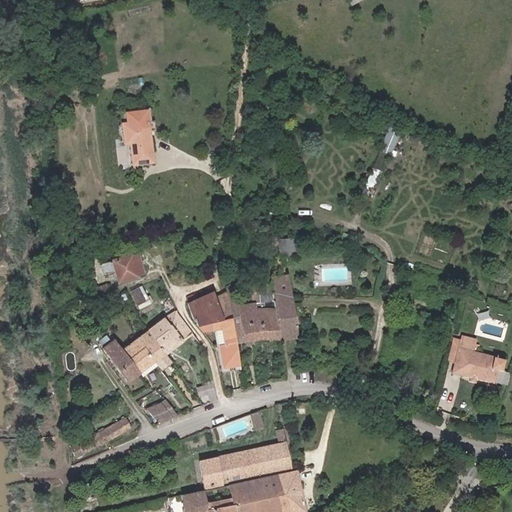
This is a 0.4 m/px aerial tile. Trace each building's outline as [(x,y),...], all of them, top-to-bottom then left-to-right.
[(111,137),(113,151),(128,150),(123,100),(110,101),(111,115),(105,115),(99,116),(101,138),(107,138),(111,137)] [(126,120),(128,145),(134,144),(136,165),(159,162),(154,107),(130,109),(131,120),(126,120)] [(383,146),(394,151),(404,130),(392,124),(383,146)] [(98,264),(99,276),(104,275),(105,279),(114,277),(117,288),(137,283),(136,279),(130,259),(130,257),(98,264)] [(136,258),(130,259),(136,279),(142,277),(136,258)] [(224,288),(225,295),(230,314),(235,344),(240,343),(258,339),(273,339),(294,336),(286,276),(270,277),(271,291),(252,294),(252,297),(249,297),(250,305),(237,306),(233,283),(224,288)] [(212,293),(189,303),(198,325),(213,346),(222,346),(235,344),(230,314),(217,316),(213,298),(212,293)] [(225,295),(213,298),(217,316),(230,314),(225,295)] [(138,308),(149,303),(145,297),(135,302),(138,308)] [(147,331),(163,353),(192,333),(172,312),(147,331)] [(147,331),(136,339),(152,361),(159,371),(170,362),(163,353),(147,331)] [(137,373),(122,351),(120,352),(110,338),(104,343),(109,359),(110,361),(109,361),(125,382),(137,373)] [(137,373),(152,361),(136,339),(122,351),(137,373)] [(109,359),(104,343),(99,348),(108,361),(109,361),(110,361),(109,359)] [(222,346),(225,357),(237,355),(237,354),(235,344),(222,346)] [(457,345),(456,352),(468,355),(470,347),(457,345)] [(311,364),(308,357),(306,349),(286,353),(291,369),(311,364)] [(453,366),(456,353),(448,351),(445,364),(453,366)] [(462,369),(460,378),(467,380),(474,382),(491,386),(493,373),(498,374),(501,363),(468,355),(456,352),(456,353),(453,366),(452,367),(462,369)] [(237,355),(225,357),(227,367),(239,364),(237,355)] [(462,369),(452,367),(450,376),(460,378),(462,369)] [(139,401),(151,424),(166,419),(163,413),(160,409),(163,407),(154,391),(139,401)] [(166,419),(173,417),(169,410),(163,413),(166,419)] [(264,425),(260,411),(252,413),(256,427),(264,425)] [(77,458),(131,428),(126,419),(72,449),(77,458)] [(201,459),(207,490),(277,475),(288,473),(280,427),(273,428),(276,444),(201,459)] [(288,473),(277,475),(283,496),(279,497),(280,504),(287,502),(288,511),(303,511),(294,472),(288,473)] [(283,496),(277,475),(207,490),(179,497),(182,511),(288,511),(287,502),(280,504),(279,497),(283,496)] [(182,511),(179,497),(166,499),(168,511),(182,511)]
